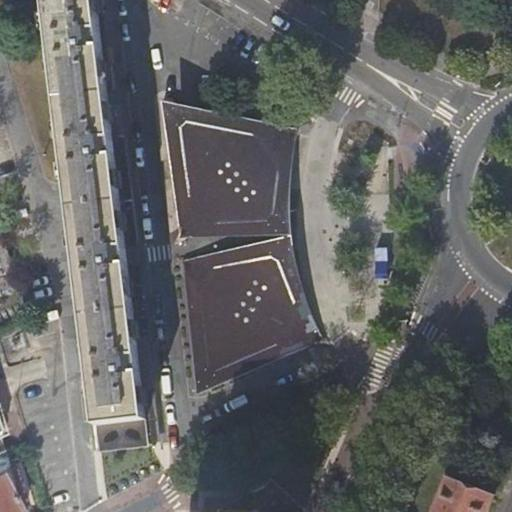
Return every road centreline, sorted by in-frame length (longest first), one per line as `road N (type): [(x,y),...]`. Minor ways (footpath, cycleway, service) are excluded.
road 1 (tertiary): [(403,378),(378,371),(138,511)]
road 2 (tertiary): [(403,378),(352,511)]
road 3 (secondary): [(490,118),(368,67)]
road 4 (secondary): [(368,67),(471,142)]
road 5 (secondary): [(260,0),(368,67)]
